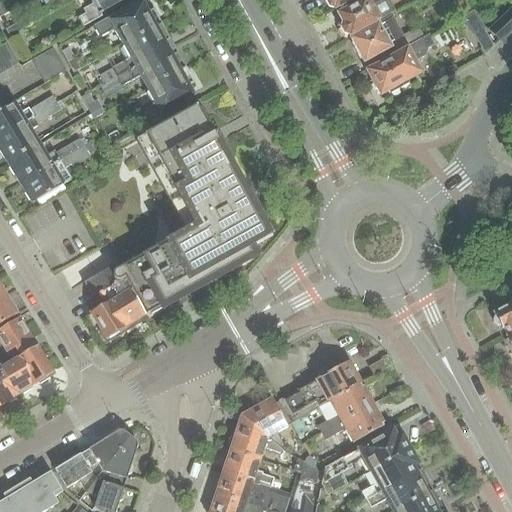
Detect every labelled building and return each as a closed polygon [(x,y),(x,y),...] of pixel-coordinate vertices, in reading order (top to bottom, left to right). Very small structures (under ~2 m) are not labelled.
[(82,28),(101,18),(99,15),(102,13),(101,12),(123,0),(93,0),(95,3),(83,10),(85,14),(77,19),(82,28)] [(326,0),(326,2),(329,7),(333,8),(335,10),(353,0),(326,0)] [(350,37),(359,32),(380,21),(380,20),(394,12),(388,0),(363,0),(337,14),(338,15),(342,22),(341,22),(343,24),(342,25),(341,29),(344,35),(348,35),(349,35),(350,37)] [(6,2),(0,5),(0,18),(11,12),(6,2)] [(125,9),(92,27),(93,28),(99,39),(113,31),(121,45),(160,24),(150,7),(145,10),(142,6),(137,9),(134,4),(125,9)] [(511,11),(490,32),(499,42),(511,30),(511,11)] [(473,12),(462,18),(472,37),(474,36),(483,31),(484,30),(473,12)] [(355,50),(362,63),(392,47),(396,54),(424,38),(418,28),(402,37),(390,16),(378,23),(379,24),(351,40),(357,49),(355,50)] [(20,22),(5,30),(9,38),(24,30),(20,22)] [(129,60),(111,70),(116,78),(173,47),(172,45),(168,47),(166,44),(169,41),(169,40),(160,24),(121,45),(129,60)] [(424,38),(396,54),(365,71),(366,74),(370,72),(373,78),(370,80),(379,95),(387,91),(390,95),(409,84),(406,80),(418,73),(413,64),(426,57),(428,46),(433,43),(428,35),(424,38)] [(0,47),(0,60),(6,71),(18,64),(6,44),(0,47)] [(138,77),(146,92),(185,70),(176,53),(172,55),(170,51),(173,49),(173,47),(116,78),(121,87),(138,77)] [(69,48),(62,52),(67,62),(74,58),(69,48)] [(53,49),(31,61),(37,73),(59,61),(53,49)] [(80,69),(74,58),(67,62),(73,73),(80,69)] [(37,73),(44,85),(66,73),(59,61),(37,73)] [(111,70),(99,76),(104,85),(116,78),(111,70)] [(154,106),(144,112),(152,126),(158,122),(162,120),(161,118),(180,107),(188,102),(186,98),(191,95),(189,90),(195,87),(193,83),(185,70),(146,92),(154,106)] [(14,103),(0,111),(0,138),(56,105),(51,97),(28,112),(27,110),(21,114),(14,103)] [(94,103),(85,107),(90,116),(92,119),(103,113),(97,101),(94,103)] [(4,163),(13,158),(38,142),(31,132),(38,128),(36,126),(60,111),(56,105),(0,138),(0,154),(3,158),(2,159),(4,163)] [(144,137),(196,231),(221,274),(253,256),(248,246),(267,235),(242,189),(244,188),(236,174),(234,175),(230,168),(232,166),(224,152),(222,153),(207,126),(209,125),(201,111),(199,112),(196,107),(144,137)] [(40,146),(15,161),(6,166),(8,168),(9,169),(13,176),(13,177),(14,179),(17,178),(20,184),(82,146),(78,140),(64,148),(54,154),(53,153),(47,157),(40,146)] [(82,146),(20,184),(24,190),(22,192),(24,195),(25,195),(29,201),(28,202),(30,205),(71,180),(65,169),(70,166),(72,169),(90,158),(82,146)] [(150,317),(183,298),(206,286),(205,284),(221,274),(196,231),(188,235),(186,232),(119,269),(123,277),(131,290),(145,317),(149,315),(150,317)] [(123,277),(119,269),(116,265),(83,283),(90,297),(123,277)] [(123,277),(90,297),(98,310),(128,291),(131,290),(123,277)] [(126,326),(144,315),(131,292),(128,291),(98,310),(91,314),(107,341),(127,329),(126,326)] [(0,324),(9,319),(18,314),(10,301),(8,302),(5,297),(0,300),(0,324)] [(495,313),(493,314),(495,318),(493,321),(496,326),(500,327),(502,331),(503,330),(507,336),(511,333),(511,302),(510,304),(495,313)] [(18,319),(0,329),(0,344),(6,354),(14,349),(19,357),(0,368),(17,395),(21,393),(23,394),(31,389),(31,387),(38,383),(40,384),(49,379),(48,377),(50,377),(49,376),(51,372),(51,371),(50,370),(51,369),(46,361),(45,361),(18,319)] [(511,333),(507,336),(503,339),(511,355),(511,333)] [(370,368),(375,377),(387,370),(382,361),(370,368)] [(291,425),(294,423),(329,404),(360,386),(360,385),(347,363),(334,370),(328,374),(324,371),(318,375),(317,380),(314,382),(319,390),(322,396),(303,407),(294,392),(278,402),(283,411),(291,425)] [(0,405),(3,404),(4,406),(15,399),(15,397),(17,395),(0,368),(0,367),(0,405)] [(317,427),(321,434),(371,406),(366,398),(367,398),(366,397),(368,396),(362,385),(360,386),(329,404),(336,416),(317,427)] [(259,406),(241,417),(282,452),(284,448),(276,435),(288,428),(277,408),(272,399),(268,401),(265,400),(260,403),(259,406)] [(371,406),(321,434),(325,441),(344,430),(352,445),(374,432),(383,427),(383,426),(385,425),(380,416),(377,415),(376,415),(371,406)] [(282,452),(241,417),(234,438),(230,440),(229,445),(231,448),(230,450),(261,461),(264,450),(280,455),(282,452)] [(421,427),(426,435),(435,430),(430,422),(421,427)] [(319,491),(318,501),(327,496),(347,485),(341,474),(352,469),(350,467),(362,460),(369,473),(410,450),(402,436),(397,438),(394,434),(401,430),(400,428),(399,428),(391,433),(324,470),(321,486),(323,489),(319,491)] [(123,432),(118,432),(101,443),(98,442),(93,445),(92,448),(88,450),(89,451),(80,456),(95,481),(129,437),(123,432)] [(123,490),(126,481),(126,480),(128,476),(130,474),(132,469),(131,466),(137,447),(136,443),(129,437),(95,481),(123,490)] [(225,464),(222,473),(270,489),(273,480),(261,477),(262,475),(257,473),(261,461),(230,450),(228,454),(225,456),(223,461),(225,464)] [(410,450),(369,473),(375,485),(361,493),(366,501),(423,470),(422,468),(415,472),(413,467),(417,465),(410,450)] [(54,471),(59,480),(65,490),(78,483),(82,490),(87,491),(95,481),(80,456),(80,455),(77,457),(74,457),(69,460),(68,462),(54,471)] [(305,460),(304,463),(315,470),(316,469),(309,457),(305,460)] [(301,475),(300,478),(315,470),(304,463),(301,475)] [(300,478),(299,482),(316,485),(319,473),(316,469),(315,470),(300,478)] [(423,470),(366,501),(370,509),(384,501),(390,511),(394,511),(432,491),(424,477),(420,479),(417,475),(423,471),(423,470)] [(29,481),(16,489),(30,511),(45,511),(58,505),(52,495),(60,490),(55,482),(50,473),(31,485),(29,481)] [(216,494),(215,497),(246,507),(246,506),(265,511),(285,511),(291,496),(270,489),(222,473),(219,482),(220,482),(216,492),(215,494),(216,494)] [(123,490),(95,481),(87,491),(98,495),(94,508),(98,511),(115,511),(119,503),(121,501),(123,496),(122,493),(123,490)] [(6,500),(0,503),(0,511),(30,511),(16,489),(4,496),(6,500)] [(442,511),(445,511),(444,509),(438,511),(437,511),(436,508),(440,506),(432,491),(394,511),(442,511)] [(246,507),(215,497),(213,502),(212,502),(212,503),(213,504),(209,511),(265,511),(246,506),(246,507)] [(311,511),(314,499),(306,497),(303,511),(311,511)]
